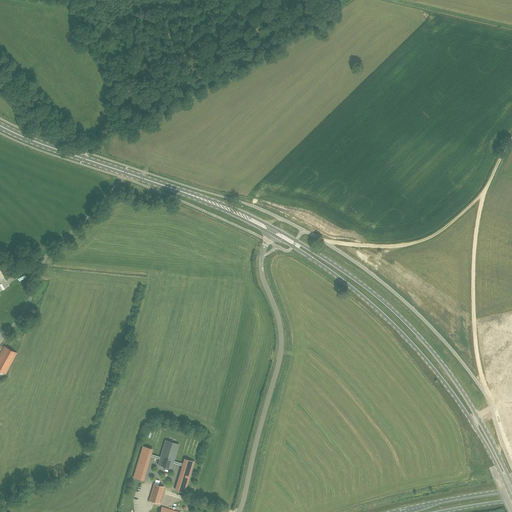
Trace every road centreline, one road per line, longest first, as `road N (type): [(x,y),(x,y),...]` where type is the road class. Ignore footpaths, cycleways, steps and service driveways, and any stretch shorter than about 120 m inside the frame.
road 1 (secondary): [(477,416),(391,308),(273,227)]
road 2 (secondary): [(270,232),(374,305),(471,420)]
road 3 (unclassified): [(261,258),(281,348),(239,511)]
road 4 (track): [(321,240),(401,245),(436,233),(483,192),(511,139)]
road 5 (track): [(82,158),(116,123),(210,71),(242,23)]
road 6 (track): [(487,397),(473,306),(483,192)]
road 7 (secondary): [(273,227),(125,172)]
road 8 (secondary): [(125,172),(270,232)]
road 9 (secondary): [(125,172),(0,125)]
